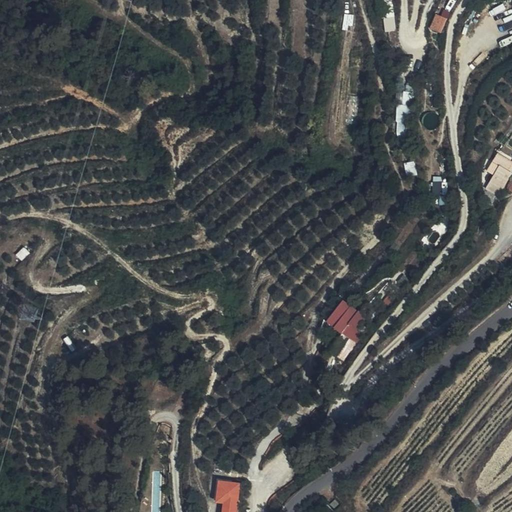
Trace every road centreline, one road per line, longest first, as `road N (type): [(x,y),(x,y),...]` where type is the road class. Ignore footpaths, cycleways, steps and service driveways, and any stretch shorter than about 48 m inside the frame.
road 1 (tertiary): [(287,511),(382,435),(439,370),(511,308)]
road 2 (unknown): [(251,511),(258,456),(309,397)]
road 3 (unknown): [(181,511),(173,421),(161,417),(150,431)]
